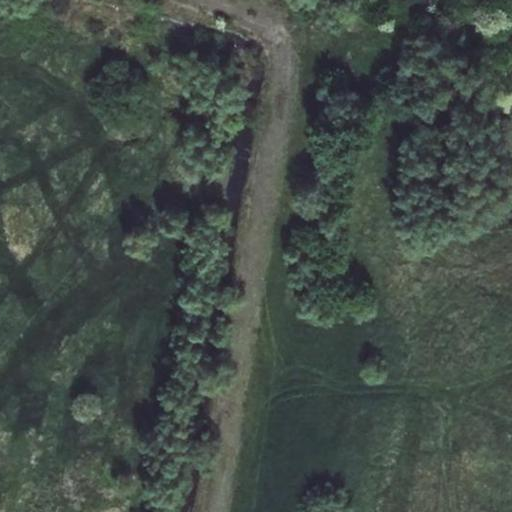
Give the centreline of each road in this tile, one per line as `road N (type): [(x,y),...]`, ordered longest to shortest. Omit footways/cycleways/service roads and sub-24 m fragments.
road 1 (track): [(233,386),(282,44),(242,11),(197,0)]
road 2 (track): [(511,368),(461,386),(233,386)]
road 3 (track): [(214,511),(233,386)]
